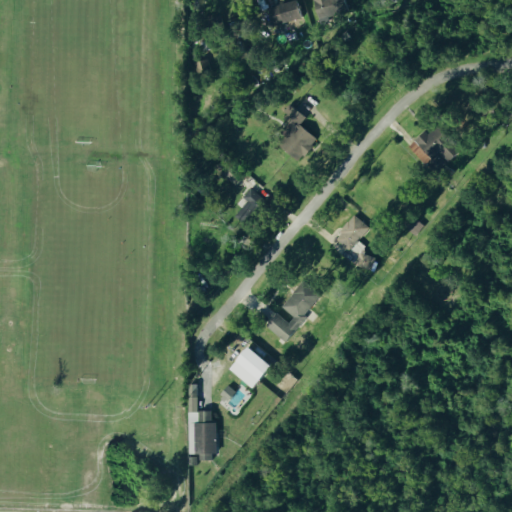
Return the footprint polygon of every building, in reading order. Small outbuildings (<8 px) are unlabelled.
[(306,19),(301,0),(297,0),(272,6),(277,26),(306,19)] [(314,0),(320,24),(343,19),(338,0),(314,0)] [(297,160),(317,139),(301,124),(281,146),(297,160)] [(236,216),(245,225),(267,204),(253,189),(243,198),(248,204),(236,216)] [(371,228),(356,215),(336,239),(351,251),(371,228)] [(360,258),(357,266),(371,272),(377,258),(364,253),(367,246),(358,242),(353,254),(360,258)] [(287,342),(324,295),(307,281),(285,309),(296,317),(291,323),(280,315),(270,328),(287,342)] [(232,369),(255,389),(275,367),(253,346),(232,369)] [(190,454),(202,454),(202,460),(218,460),(218,422),(214,422),(214,411),(200,411),(199,384),(190,385),(190,454)] [(237,392),(229,385),(220,396),(228,403),(237,392)]
